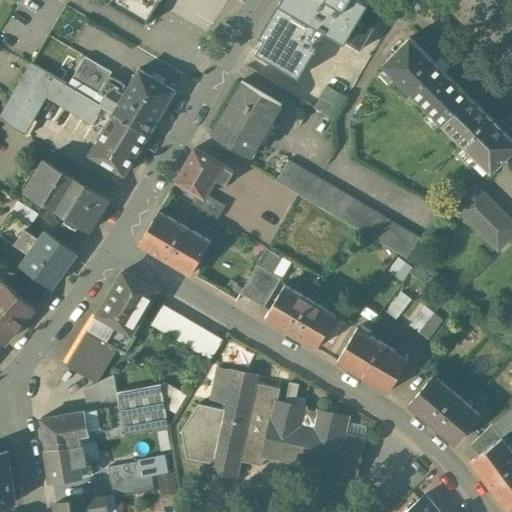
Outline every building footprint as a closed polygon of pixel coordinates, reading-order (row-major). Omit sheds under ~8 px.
[(108,0),(107,3),(145,25),(159,0),(108,0)] [(286,0),(256,52),(297,76),(326,28),(361,48),(383,10),(366,0),(286,0)] [(113,73),(47,34),(31,63),(96,102),(109,80),(113,73)] [(469,96),(409,37),(383,64),(441,123),(469,96)] [(96,102),(31,63),(7,104),(32,119),(45,94),(93,123),(104,106),(96,102)] [(174,90),(139,69),(126,90),(127,90),(114,112),(149,132),(174,90)] [(126,90),(109,80),(96,102),(104,106),(114,112),(126,90)] [(242,83),(214,132),(247,152),(265,121),(270,124),(281,106),(242,83)] [(346,97),(326,85),(314,106),(334,118),(346,97)] [(511,147),(511,138),(469,96),(441,123),(489,170),(511,147)] [(114,112),(104,106),(93,123),(92,126),(102,132),(114,112)] [(148,133),(114,112),(102,132),(89,153),(123,174),(148,133)] [(224,150),(201,136),(195,147),(218,160),(224,150)] [(218,160),(195,147),(175,180),(197,193),(205,197),(207,194),(215,179),(226,185),(234,171),(224,165),(224,164),(218,160)] [(109,199),(43,159),(24,191),(89,231),(109,199)] [(318,178),(289,161),(277,181),(306,198),(318,178)] [(379,215),(318,178),(306,198),(367,235),(379,215)] [(496,207),(475,186),(453,208),(475,229),(496,207)] [(225,205),(207,194),(205,197),(197,193),(192,203),(217,218),(225,205)] [(511,237),(511,222),(496,207),(475,229),(498,251),(511,237)] [(210,241),(158,209),(138,243),(190,274),(210,241)] [(30,226),(10,212),(0,225),(0,232),(14,243),(25,228),(27,230),(30,226)] [(25,228),(14,243),(29,254),(40,239),(27,230),(25,228)] [(29,254),(21,265),(50,286),(75,251),(46,230),(40,239),(29,254)] [(267,248),(239,293),(263,308),(282,279),(271,272),(281,256),(267,248)] [(397,257),(391,272),(407,279),(414,264),(397,257)] [(156,291),(122,271),(96,315),(96,316),(130,335),(131,333),(156,291)] [(0,339),(3,342),(33,307),(3,281),(0,284),(0,339)] [(336,315),(284,285),(264,318),(316,349),(336,315)] [(410,300),(401,292),(386,312),(396,319),(410,300)] [(223,339),(164,303),(152,322),(211,358),(223,339)] [(434,336),(444,313),(423,303),(412,327),(434,336)] [(96,316),(85,336),(86,336),(69,365),(67,364),(66,365),(96,382),(116,348),(125,354),(136,336),(131,333),(130,335),(96,316)] [(408,358),(357,328),(337,361),(388,392),(408,358)] [(230,371),(217,368),(210,400),(224,403),(230,371)] [(211,463),(210,470),(236,476),(245,432),(250,408),(257,374),(231,369),(230,371),(224,403),(221,417),(211,463)] [(479,415),(434,375),(409,404),(454,444),(479,415)] [(160,384),(116,392),(118,406),(85,411),(89,433),(80,435),(82,444),(168,428),(160,384)] [(304,407),(274,401),(271,412),(270,419),(341,434),(341,433),(344,433),(347,416),(317,410),(316,414),(303,411),(304,407)] [(271,412),(250,408),(245,432),(266,437),(270,419),(271,412)] [(85,411),(41,419),(47,450),(82,444),(80,435),(89,433),(85,411)] [(207,415),(198,460),(211,463),(221,417),(207,415)] [(341,434),(270,419),(266,437),(262,456),(264,456),(264,455),(355,475),(355,476),(356,476),(364,438),(344,433),(341,433),(341,434)] [(493,424),(471,445),(480,454),(503,438),(503,437),(493,424)] [(480,454),(471,461),(506,509),(511,504),(511,451),(503,438),(480,454)] [(82,444),(47,450),(52,482),(93,475),(90,458),(84,458),(82,444)] [(6,452),(0,452),(0,504),(15,502),(6,452)] [(166,453),(109,463),(114,494),(156,487),(154,473),(169,471),(166,453)] [(424,494),(404,511),(439,511),(434,505),(424,494)] [(106,511),(104,496),(55,504),(55,511),(106,511)]
